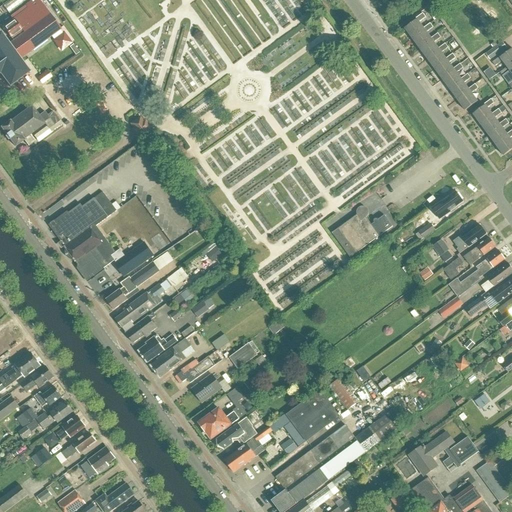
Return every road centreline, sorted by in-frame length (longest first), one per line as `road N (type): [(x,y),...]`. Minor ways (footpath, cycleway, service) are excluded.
road 1 (secondary): [(231,511),(16,219)]
road 2 (residential): [(165,511),(0,288)]
road 3 (unclassified): [(490,187),(350,0)]
road 4 (unclassified): [(16,219),(132,136)]
